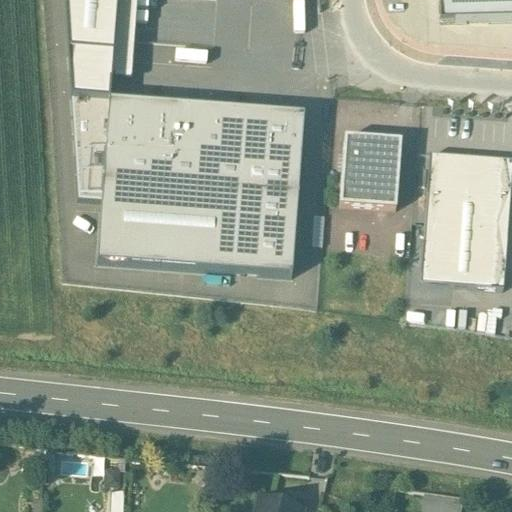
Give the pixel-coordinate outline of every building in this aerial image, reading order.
[(116,0),(62,0),(68,81),(110,84),(116,0)] [(511,0),(437,0),(438,7),(439,26),(453,26),(511,24),(511,0)] [(109,106),(110,84),(68,81),(76,206),(99,208),(107,105),(109,106)] [(109,106),(107,105),(99,208),(95,267),(291,282),(303,120),(109,106)] [(400,147),(343,143),(338,211),(395,215),(400,147)] [(511,167),(428,160),(419,290),(502,296),(511,167)] [(324,249),(324,217),(302,217),(303,249),(324,249)] [(426,494),(423,511),(463,511),(465,500),(426,494)]
